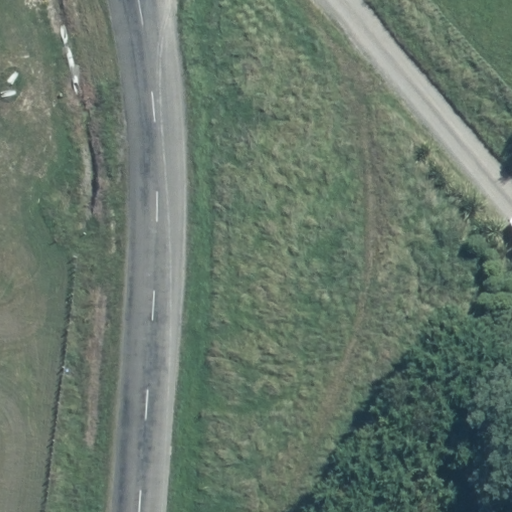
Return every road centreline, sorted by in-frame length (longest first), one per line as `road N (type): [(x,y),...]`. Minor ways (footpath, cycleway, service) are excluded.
road 1 (residential): [(137,511),(155,205),(139,0)]
road 2 (unknown): [(327,0),(511,213)]
